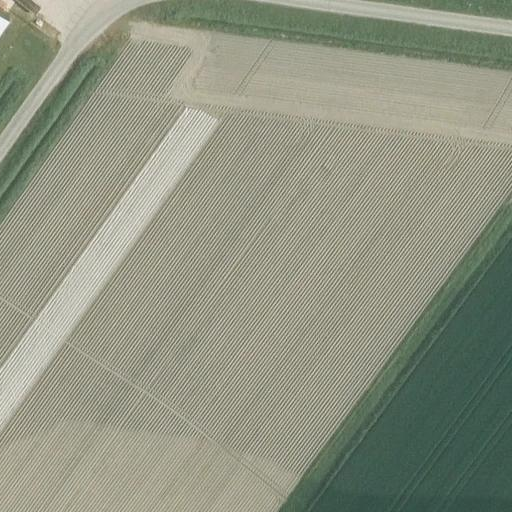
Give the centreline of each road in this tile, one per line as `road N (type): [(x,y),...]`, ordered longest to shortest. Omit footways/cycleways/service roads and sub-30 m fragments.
road 1 (unclassified): [(511,28),(294,0)]
road 2 (unclassified): [(133,0),(91,26),(0,153)]
